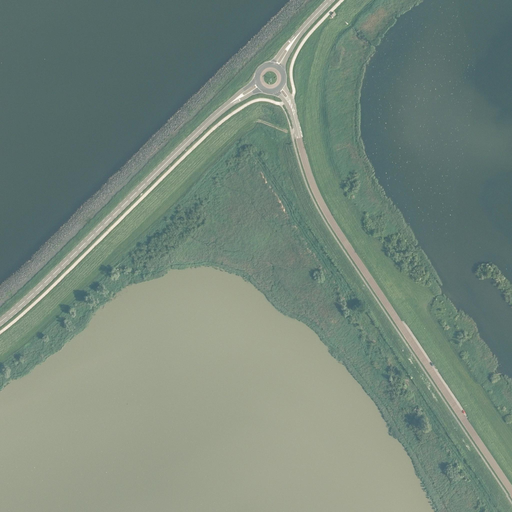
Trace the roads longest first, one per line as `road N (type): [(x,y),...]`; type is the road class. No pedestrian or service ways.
road 1 (tertiary): [(511,493),(322,208),(295,135)]
road 2 (secondary): [(0,311),(231,95)]
